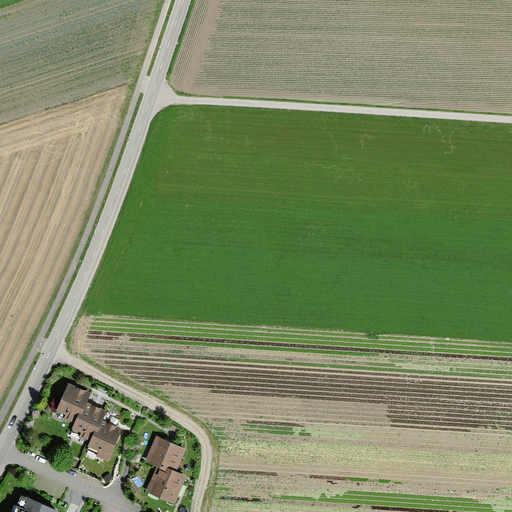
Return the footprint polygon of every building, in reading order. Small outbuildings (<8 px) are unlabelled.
[(62,419),(73,423),(83,401),(87,392),(66,383),(54,410),(64,415),(62,419)] [(79,437),(90,442),(100,420),(104,411),(83,401),(73,423),(71,429),(80,434),(79,437)] [(96,456),(107,461),(121,429),(100,420),(90,442),(87,448),(97,452),(96,456)] [(156,465),(175,472),(184,447),(155,436),(146,461),(156,465)] [(147,492),(176,502),(185,475),(175,472),(156,465),(147,492)] [(55,511),(57,509),(25,495),(17,511),(55,511)]
